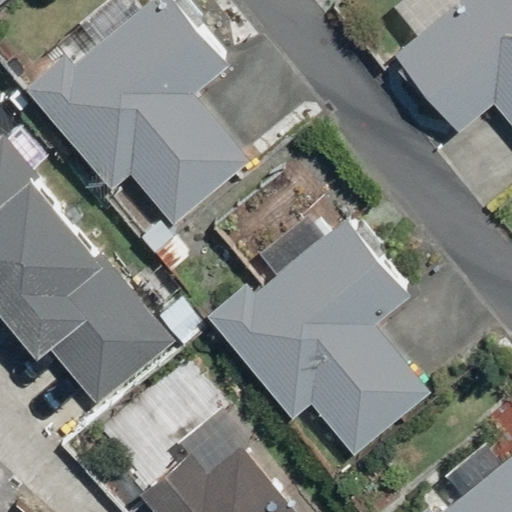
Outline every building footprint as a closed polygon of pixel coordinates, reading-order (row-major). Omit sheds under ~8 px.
[(196,86),(231,57),(185,0),(140,0),(74,53),(66,43),(27,74),(113,181),(133,165),(175,217),(252,156),(196,86)] [(511,0),(451,0),(397,43),(461,124),(496,95),(511,115),(511,0)] [(3,126),(0,128),(0,296),(39,345),(49,337),(98,398),(177,335),(104,244),(100,247),(3,126)] [(411,289),(346,211),(255,285),(247,275),(206,308),(291,411),(311,395),(355,448),(432,386),(376,318),(411,289)] [(254,433),(225,397),(178,435),(187,447),(140,485),(162,511),(302,511),(244,442),(254,433)] [(511,511),(511,447),(438,508),(430,498),(412,511),(511,511)]
